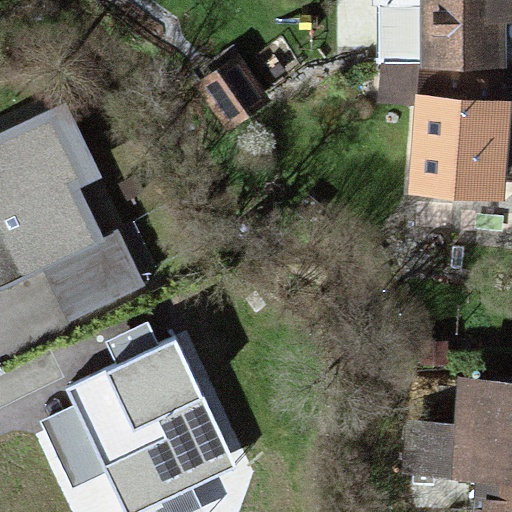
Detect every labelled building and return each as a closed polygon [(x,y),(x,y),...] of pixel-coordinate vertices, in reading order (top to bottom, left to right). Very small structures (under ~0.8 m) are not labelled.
[(511,0),(419,0),(420,83),(511,83),(511,0)] [(273,100),(240,52),(193,85),(226,133),(273,100)] [(420,83),(409,169),(500,180),(511,83),(420,83)] [(0,288),(44,267),(69,319),(142,283),(115,228),(104,234),(81,187),(102,177),(65,101),(0,132),(0,288)] [(175,339),(67,391),(74,405),(39,422),(72,488),(105,472),(125,511),(139,511),(237,464),(175,339)] [(488,459),(485,511),(511,511),(511,367),(468,365),(463,458),(488,459)]
